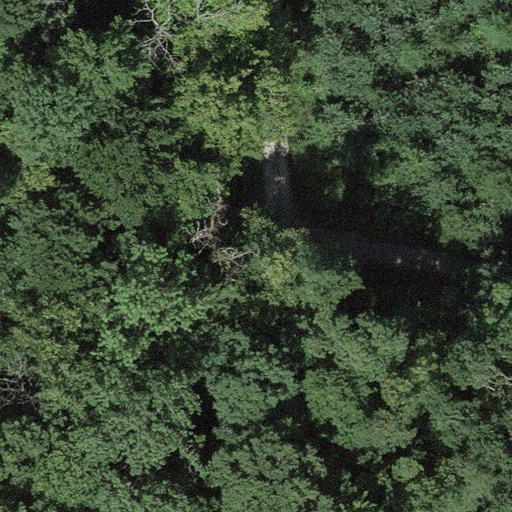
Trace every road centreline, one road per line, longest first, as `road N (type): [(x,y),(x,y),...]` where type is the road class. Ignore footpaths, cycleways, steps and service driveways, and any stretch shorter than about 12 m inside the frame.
road 1 (track): [(0,195),(511,276)]
road 2 (track): [(272,0),(278,235),(330,511)]
